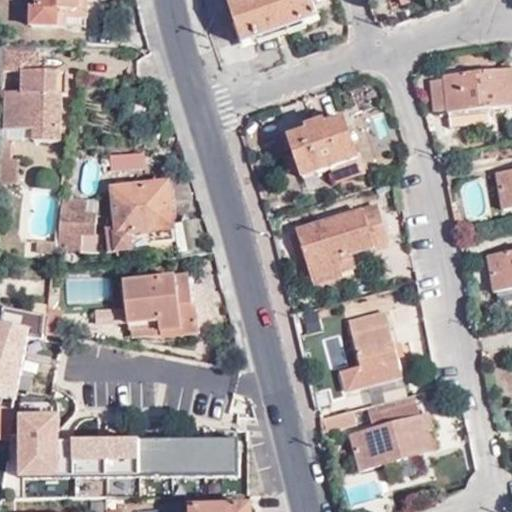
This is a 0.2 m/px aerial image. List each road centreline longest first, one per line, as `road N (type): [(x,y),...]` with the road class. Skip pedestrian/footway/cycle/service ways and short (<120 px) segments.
road 1 (residential): [(379,55),(423,161),(490,496)]
road 2 (secondary): [(203,113),(308,511)]
road 3 (residential): [(203,113),(379,55)]
